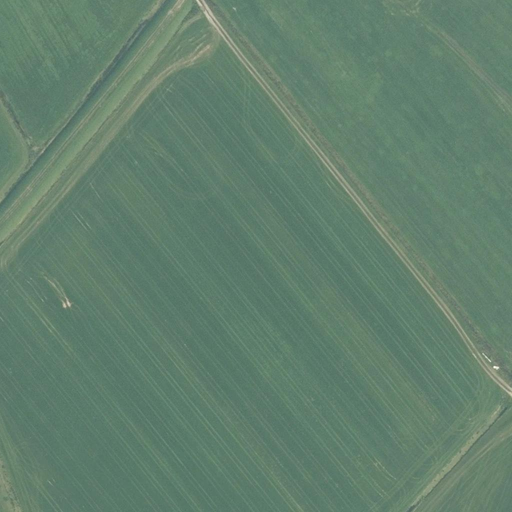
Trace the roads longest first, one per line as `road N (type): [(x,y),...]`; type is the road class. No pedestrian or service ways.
road 1 (track): [(198,0),(511,389)]
road 2 (track): [(183,0),(0,218)]
